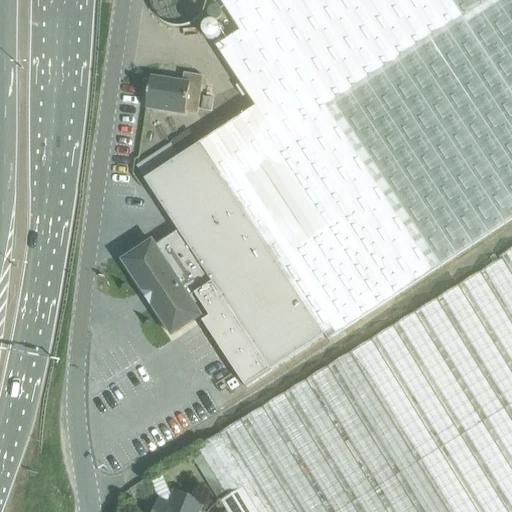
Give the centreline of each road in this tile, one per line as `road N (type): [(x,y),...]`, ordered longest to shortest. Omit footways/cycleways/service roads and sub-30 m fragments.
road 1 (unclassified): [(86,490),(129,481),(511,230)]
road 2 (unclassified): [(86,490),(72,377),(124,0)]
road 3 (primary): [(0,467),(50,158),(62,0)]
